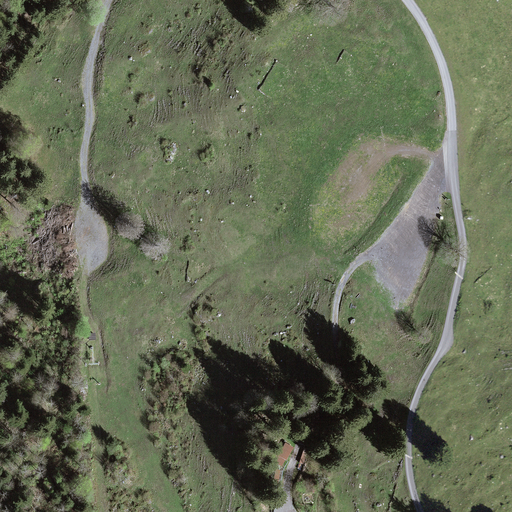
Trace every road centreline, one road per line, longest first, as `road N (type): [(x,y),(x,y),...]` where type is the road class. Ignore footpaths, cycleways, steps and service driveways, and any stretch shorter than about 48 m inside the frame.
road 1 (unclassified): [(408,0),(433,41),(449,92),(464,244),(446,340),(411,415),(409,473),(420,511)]
road 2 (track): [(88,324),(85,77),(110,0)]
